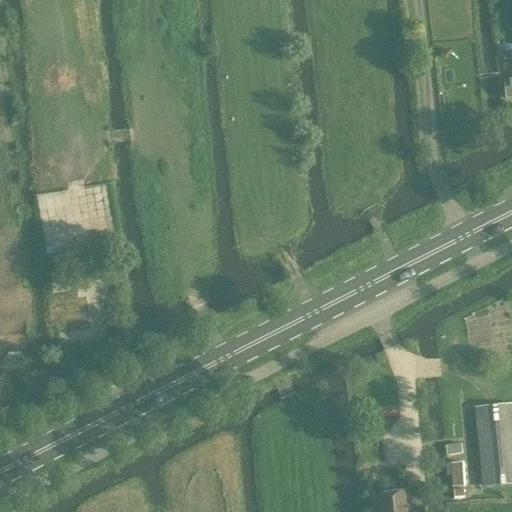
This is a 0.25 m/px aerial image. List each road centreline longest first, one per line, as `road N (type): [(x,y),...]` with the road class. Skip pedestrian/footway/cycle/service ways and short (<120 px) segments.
road 1 (unclassified): [(0,506),(511,246)]
road 2 (primary): [(0,477),(511,217)]
